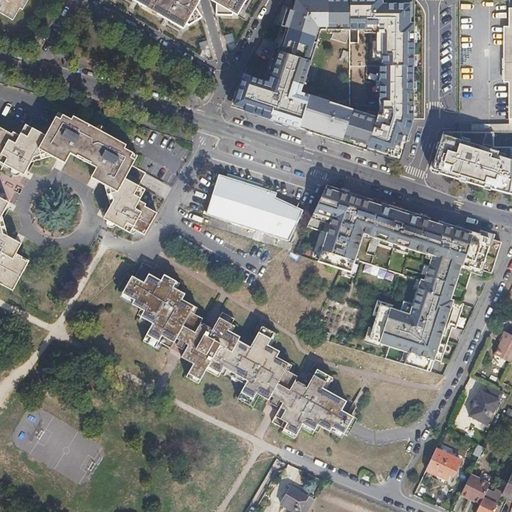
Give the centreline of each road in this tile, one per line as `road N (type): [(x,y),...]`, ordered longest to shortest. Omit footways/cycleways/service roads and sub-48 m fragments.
road 1 (secondary): [(211,126),(511,216)]
road 2 (residential): [(417,445),(511,249)]
road 3 (residential): [(87,220),(150,245),(211,126)]
road 4 (secondary): [(31,71),(203,123)]
road 5 (residential): [(419,511),(281,455)]
road 6 (residential): [(223,65),(97,0)]
